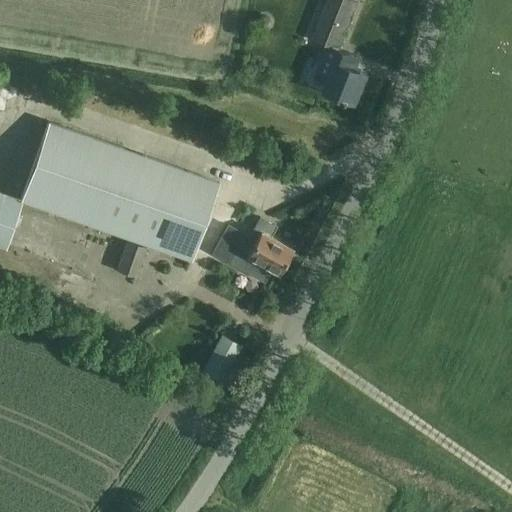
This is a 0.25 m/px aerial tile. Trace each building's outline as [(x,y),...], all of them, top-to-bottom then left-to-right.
[(359,58),(338,50),(356,2),(355,2),(356,0),(327,0),(312,40),(329,47),(319,72),(330,76),(324,91),(356,103),(367,74),(355,70),(359,58)] [(0,102),(29,106),(32,86),(3,82),(0,102)] [(47,122),(20,199),(190,259),(218,182),(47,122)] [(244,234),(229,262),(258,278),(265,265),(278,272),(291,247),(269,235),(275,225),(259,217),(248,236),(244,234)] [(115,269),(135,275),(145,247),(125,240),(115,269)] [(219,379),(239,343),(220,333),(201,368),(219,379)]
